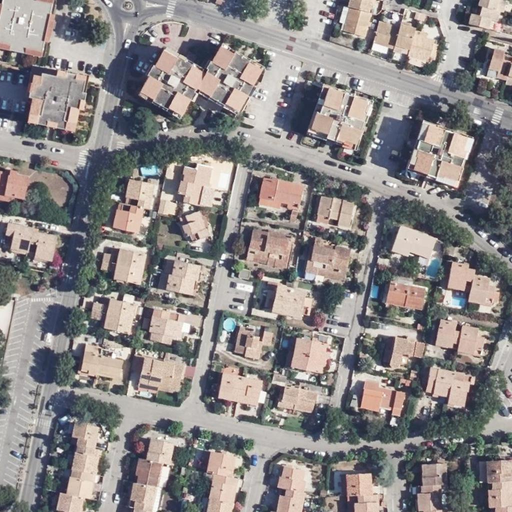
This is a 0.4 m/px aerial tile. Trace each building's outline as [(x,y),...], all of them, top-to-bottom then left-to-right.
[(53,5),(32,0),(4,0),(4,2),(0,17),(0,40),(41,51),(44,41),(51,14),(53,5)] [(371,2),(362,0),(352,0),(349,14),(349,18),(368,22),(373,3),(371,2)] [(471,4),(469,13),(490,18),(492,9),(498,10),(501,0),(500,0),(480,0),(480,5),(475,4),(471,4)] [(55,15),(51,14),(44,41),(48,42),(55,15)] [(374,35),(394,40),(395,37),(400,20),(380,14),(374,35)] [(415,22),(416,20),(401,16),(400,20),(395,37),(410,41),(414,27),(415,22)] [(427,25),(415,22),(414,27),(426,30),(427,25)] [(409,46),(409,47),(427,52),(429,52),(429,51),(433,34),(433,32),(414,27),(410,41),(409,46)] [(440,36),(433,34),(429,51),(435,52),(440,36)] [(390,39),(374,35),(373,41),(388,45),(390,39)] [(395,37),(394,40),(394,43),(402,45),(402,44),(409,46),(410,41),(395,37)] [(497,65),(506,68),(511,49),(502,47),(504,40),(493,37),(487,57),(498,60),(497,65)] [(139,77),(178,104),(197,76),(235,99),(259,61),(221,38),(204,63),(164,38),(139,77)] [(41,51),(0,40),(0,46),(40,56),(41,51)] [(427,52),(410,47),(408,54),(425,59),(427,52)] [(36,65),(33,74),(41,76),(42,73),(56,77),(57,76),(83,82),(84,77),(36,65)] [(41,76),(33,74),(31,82),(34,83),(30,98),(25,117),(72,128),(76,111),(80,94),(83,82),(57,76),(56,77),(42,73),(41,76)] [(363,102),(367,91),(330,78),(321,103),(318,102),(312,118),(328,124),(328,126),(344,133),(345,129),(356,133),(359,125),(356,123),(358,118),(362,119),(365,110),(362,109),(365,103),(363,102)] [(85,95),(80,94),(76,111),(81,112),(85,95)] [(134,96),(122,94),(119,107),(132,109),(134,96)] [(463,139),(466,128),(429,115),(424,130),(420,129),(417,140),(418,140),(416,147),(419,148),(414,161),(435,168),(436,166),(443,168),(444,166),(456,169),(466,140),(463,139)] [(72,128),(25,117),(24,122),(71,133),(72,128)] [(184,187),(183,192),(197,195),(202,177),(208,179),(212,158),(196,154),(195,161),(183,158),(181,163),(187,165),(185,173),(179,172),(176,184),(184,187)] [(181,163),(179,172),(185,173),(187,165),(181,163)] [(121,191),(115,216),(138,221),(144,196),(149,197),(153,174),(131,168),(125,192),(121,191)] [(282,193),(297,196),(302,178),(265,168),(260,188),(282,193)] [(19,176),(20,173),(13,172),(11,178),(5,177),(6,174),(0,172),(0,195),(14,198),(19,176)] [(14,198),(17,199),(26,201),(31,178),(19,176),(14,198)] [(197,195),(205,197),(209,179),(208,179),(202,177),(197,195)] [(355,193),(344,190),(343,195),(332,192),(332,188),(323,185),(318,204),(340,209),(339,215),(350,218),(355,193)] [(282,193),(260,188),(258,196),(280,201),(282,193)] [(110,215),(115,216),(121,191),(116,190),(110,215)] [(0,200),(13,203),(14,198),(0,195),(0,200)] [(199,200),(196,201),(204,219),(206,218),(207,218),(199,200)] [(196,201),(183,206),(187,214),(181,217),(185,227),(189,225),(192,233),(209,227),(206,218),(204,219),(196,201)] [(298,203),(292,202),(289,211),(295,213),(298,203)] [(340,209),(318,204),(317,210),(339,215),(340,209)] [(187,214),(183,206),(177,208),(181,217),(187,214)] [(390,243),(406,249),(410,244),(428,250),(434,231),(400,218),(390,243)] [(276,250),(276,257),(284,259),(290,232),(281,230),(271,228),(272,225),(254,221),(251,236),(256,237),(254,248),(268,251),(268,249),(276,250)] [(39,259),(56,262),(60,242),(33,235),(34,232),(9,227),(5,244),(13,246),(12,250),(39,256),(39,259)] [(248,250),(267,255),(268,251),(254,248),(256,237),(251,236),(248,250)] [(307,263),(325,267),(327,261),(336,264),(338,260),(341,261),(342,257),(350,258),(353,242),(335,237),(334,242),(323,240),(312,237),(307,263)] [(117,254),(114,268),(138,274),(145,246),(115,238),(113,243),(105,242),(103,251),(117,254)] [(199,272),(203,273),(205,257),(169,249),(166,265),(199,272)] [(108,267),(114,268),(117,254),(103,251),(101,260),(109,262),(108,267)] [(469,292),(492,298),(494,293),(498,294),(501,285),(496,283),(497,279),(490,276),(491,272),(475,267),(476,262),(470,260),(470,258),(454,253),(448,278),(471,283),(469,292)] [(250,260),(239,257),(237,266),(249,268),(250,260)] [(327,261),(325,267),(346,272),(350,258),(342,257),(341,261),(338,260),(336,264),(327,261)] [(166,265),(163,264),(160,278),(195,286),(199,272),(166,265)] [(248,278),(250,270),(240,267),(238,276),(248,278)] [(269,269),(267,279),(275,281),(276,276),(277,270),(269,269)] [(427,282),(393,273),(388,292),(407,297),(407,300),(423,303),(427,282)] [(313,283),(322,284),(323,275),(314,274),(313,283)] [(275,281),(267,279),(264,295),(272,298),(272,302),(302,308),(304,303),(310,304),(314,289),(307,287),(307,283),(276,276),(275,281)] [(95,316),(103,318),(110,288),(102,286),(100,292),(93,290),(89,306),(96,308),(95,316)] [(110,288),(103,318),(128,323),(134,294),(110,288)] [(171,326),(176,327),(177,319),(181,320),(183,312),(178,310),(179,303),(156,298),(151,319),(154,320),(160,322),(158,330),(169,333),(171,326)] [(459,343),(481,347),(485,329),(479,327),(480,319),(463,316),(462,323),(457,322),(458,314),(441,310),(436,335),(459,339),(459,343)] [(259,353),(262,339),(256,338),(257,330),(258,326),(249,324),(250,317),(243,315),(243,317),(240,336),(234,334),(232,342),(246,345),(245,350),(259,353)] [(238,315),(234,334),(240,336),(243,317),(238,315)] [(264,331),(263,336),(271,338),(274,324),(266,322),(264,331)] [(398,329),(395,342),(392,353),(391,357),(394,358),(393,360),(400,361),(402,356),(407,357),(410,347),(413,347),(417,330),(408,328),(407,331),(398,329)] [(292,358),(321,364),(322,358),(328,358),(332,342),(327,341),(328,336),(299,329),(292,358)] [(262,339),(263,336),(264,331),(257,330),(256,338),(262,339)] [(415,347),(423,349),(424,345),(426,334),(418,332),(415,347)] [(98,359),(103,338),(87,335),(82,357),(88,358),(87,363),(97,366),(98,359)] [(113,340),(103,338),(98,359),(120,364),(124,352),(112,349),(113,340)] [(392,353),(395,342),(390,341),(386,352),(392,353)] [(144,349),(134,346),(130,362),(141,364),(144,349)] [(164,353),(144,349),(141,364),(139,370),(161,375),(161,374),(180,378),(185,355),(165,349),(164,353)] [(448,390),(455,392),(464,394),(466,382),(469,382),(471,373),(474,373),(475,366),(433,358),(427,381),(432,382),(441,383),(449,384),(448,390)] [(413,361),(411,370),(419,371),(421,362),(413,361)] [(247,394),(259,396),(263,374),(223,365),(218,388),(229,390),(238,392),(247,394)] [(336,379),(338,368),(331,367),(328,378),(336,379)] [(161,375),(139,370),(138,375),(159,380),(161,375)] [(406,384),(386,379),(385,384),(378,382),(379,377),(380,375),(367,373),(361,400),(380,404),(382,398),(393,401),(392,406),(401,408),(406,384)] [(295,401),(311,404),(314,394),(317,394),(320,385),(286,377),(283,392),(296,395),(295,401)] [(76,411),(71,434),(77,435),(93,439),(98,417),(76,411)] [(160,453),(167,454),(172,433),(150,429),(145,449),(160,453)] [(77,435),(72,460),(94,465),(96,453),(92,452),(95,439),(93,439),(77,435)] [(211,453),(214,441),(206,439),(204,451),(211,453)] [(211,453),(209,463),(216,465),(231,468),(235,446),(214,441),(211,453)] [(137,448),(133,463),(138,464),(141,449),(137,448)] [(133,463),(131,472),(155,477),(160,453),(145,449),(141,449),(138,464),(133,463)] [(494,473),(493,451),(485,452),(486,474),(494,473)] [(493,451),(494,473),(511,472),(511,461),(511,451),(493,451)] [(444,453),(421,454),(422,468),(424,469),(424,478),(441,476),(445,476),(444,453)] [(283,456),(279,475),(283,476),(287,477),(301,479),(303,467),(305,461),(283,456)] [(94,465),(72,460),(70,467),(67,484),(84,488),(89,489),(94,465)] [(349,464),(349,484),(355,484),(372,484),(371,463),(349,464)] [(216,465),(211,490),(234,495),(239,470),(231,468),(216,465)] [(67,484),(70,467),(63,466),(60,482),(63,483),(67,484)] [(125,496),(131,498),(149,501),(155,477),(131,472),(125,496)] [(511,472),(494,473),(495,498),(498,498),(511,496),(511,472)] [(276,503),(282,503),(287,477),(283,476),(276,503)] [(422,478),(423,502),(425,502),(429,502),(444,501),(441,476),(424,478),(422,478)] [(282,503),(295,506),(300,507),(305,480),(301,479),(287,477),(282,503)] [(67,484),(63,483),(57,508),(60,509),(74,511),(77,495),(82,496),(84,488),(67,484)] [(355,484),(355,510),(369,510),(374,510),(379,510),(379,497),(375,497),(374,484),(372,484),(355,484)] [(211,490),(205,488),(201,503),(208,504),(211,490)] [(208,504),(205,511),(230,511),(234,495),(211,490),(208,504)] [(77,495),(74,511),(73,511),(78,511),(82,496),(77,495)] [(511,511),(511,496),(498,498),(498,511),(511,511)] [(131,498),(128,511),(154,511),(157,503),(149,501),(131,498)] [(450,511),(450,509),(448,509),(448,500),(444,501),(429,502),(429,511),(450,511)] [(273,502),(270,511),(294,511),(295,506),(282,503),(276,503),(273,502)]
